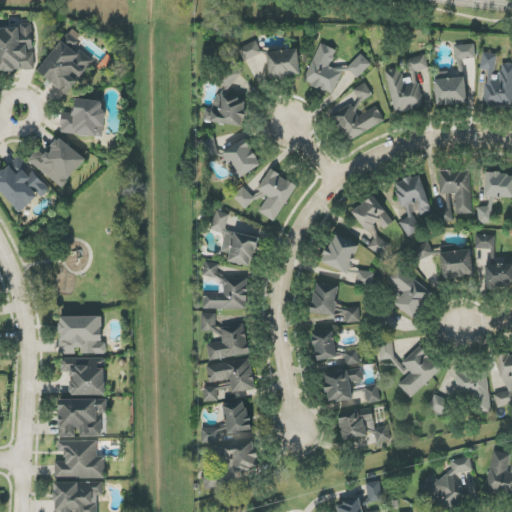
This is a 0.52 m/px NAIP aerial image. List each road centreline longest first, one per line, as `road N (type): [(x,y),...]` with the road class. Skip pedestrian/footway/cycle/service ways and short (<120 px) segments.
road 1 (residential): [(511,141),(419,146),(337,186),(282,275),(277,335),(299,432)]
road 2 (residential): [(21,511),(26,328),(0,248)]
